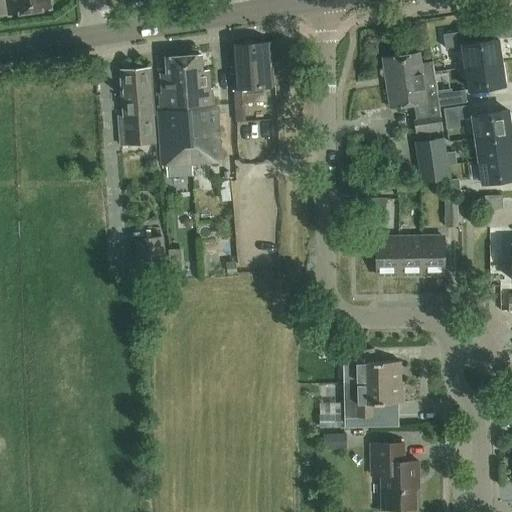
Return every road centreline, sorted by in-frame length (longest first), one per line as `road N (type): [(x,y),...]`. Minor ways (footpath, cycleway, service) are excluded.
road 1 (residential): [(482,511),(480,420),(452,380),(451,317),(351,317),(326,290),(323,0)]
road 2 (secondary): [(224,13),(0,47)]
